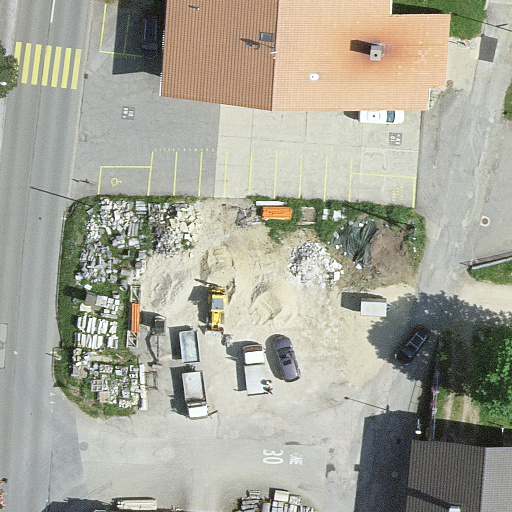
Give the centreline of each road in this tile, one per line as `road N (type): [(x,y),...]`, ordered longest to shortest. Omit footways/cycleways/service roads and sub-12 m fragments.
road 1 (residential): [(360,470),(401,377),(511,23)]
road 2 (secondary): [(51,0),(34,130),(14,448)]
road 3 (residential): [(14,448),(360,470)]
